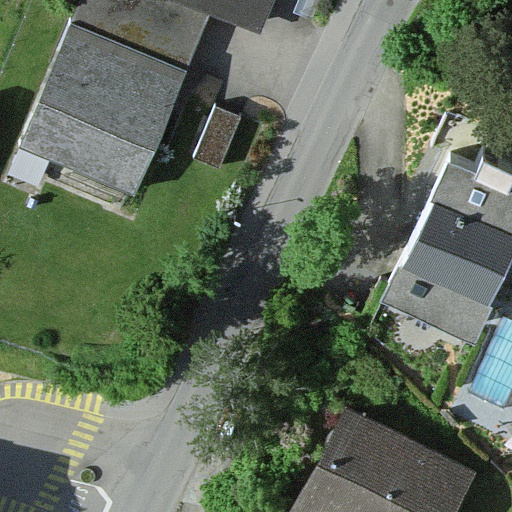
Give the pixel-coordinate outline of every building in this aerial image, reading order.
[(203,0),(258,22),(267,0),(203,0)] [(69,30),(19,152),(129,196),(178,74),(69,30)] [(369,298),(461,344),(511,241),(511,189),(441,154),(369,298)] [(473,383),(511,399),(511,311),(505,309),(473,383)] [(281,504),(295,511),(428,511),(452,470),(334,406),(281,504)]
